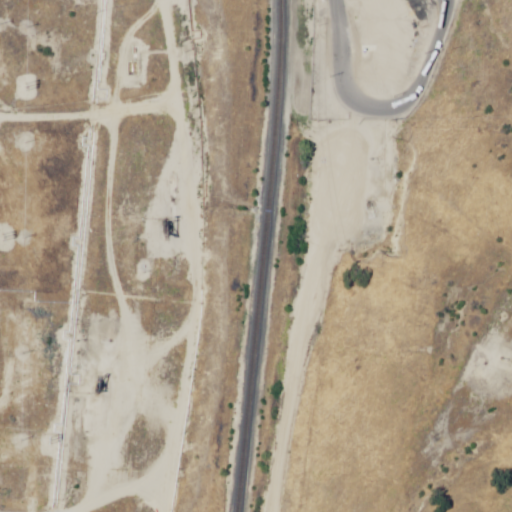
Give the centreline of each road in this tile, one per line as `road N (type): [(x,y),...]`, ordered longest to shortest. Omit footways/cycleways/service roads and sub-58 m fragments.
road 1 (track): [(397,0),(394,59),(310,196),(290,511)]
road 2 (track): [(101,0),(116,132),(110,475),(92,511)]
road 3 (track): [(297,0),(294,95),(342,144)]
